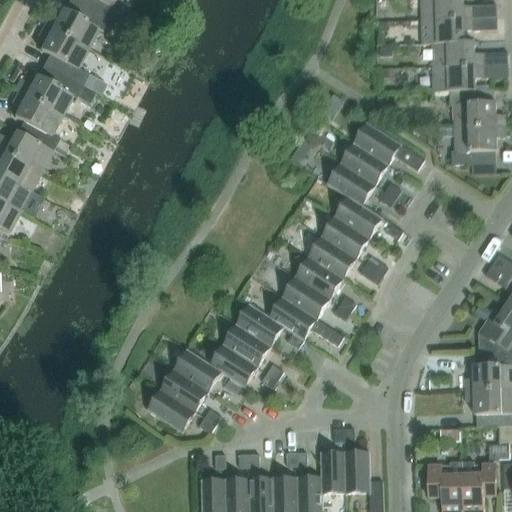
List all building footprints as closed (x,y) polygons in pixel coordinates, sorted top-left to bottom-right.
[(70,0),(70,1),(109,22),(115,10),(111,8),(115,0),(70,0)] [(421,0),(422,22),(498,20),(497,7),(471,8),(471,10),(464,10),(463,0),(421,0)] [(50,16),(44,27),(88,51),(99,32),(103,34),(109,22),(70,1),(64,11),(62,10),(57,20),(50,16)] [(423,46),(433,46),(465,45),(465,44),(464,32),(472,32),(472,33),(498,33),(498,20),(422,22),(423,46)] [(389,24),(379,24),(379,32),(389,32),(389,24)] [(49,57),(43,67),(82,88),(89,77),(78,71),(88,51),(44,27),(38,38),(45,42),(40,52),(49,57)] [(433,46),(433,70),(509,68),(509,55),(482,56),(482,57),(475,58),(475,44),(465,44),(465,45),(433,46)] [(393,49),(381,49),(381,59),(393,59),(393,49)] [(17,94),(62,118),(73,98),(76,100),(89,107),(95,96),(82,89),(82,88),(43,67),(42,70),(38,78),(36,77),(31,87),(23,83),(17,94)] [(434,94),(450,94),(450,93),(476,92),(476,80),(483,79),(483,81),(509,80),(509,68),(433,70),(434,94)] [(392,72),(382,72),(382,81),(392,81),(392,72)] [(454,107),(455,130),(506,129),(505,117),(497,118),(496,105),(494,105),(494,91),(476,92),(450,93),(450,94),(450,107),(454,107)] [(17,94),(11,105),(19,109),(14,118),(23,123),(17,134),(53,153),(59,141),(52,137),(62,118),(17,94)] [(333,99),(330,103),(340,110),(343,105),(344,103),(334,97),(333,99)] [(88,121),(84,128),(90,133),(95,126),(88,121)] [(426,163),(403,148),(368,125),(367,126),(368,127),(355,145),(354,146),(390,168),(389,167),(395,159),(419,175),(426,163)] [(473,177),(497,176),(496,166),(496,154),(498,154),(497,140),(506,140),(506,129),(455,130),(456,154),(452,154),(452,167),(472,167),(473,177)] [(0,136),(0,151),(42,174),(53,153),(17,134),(15,133),(10,142),(0,136)] [(312,136),(308,143),(316,148),(320,141),(312,136)] [(390,168),(354,146),(355,146),(342,165),(341,165),(341,166),(377,188),(376,187),(389,168),(389,169),(390,168)] [(0,151),(0,177),(31,194),(42,174),(0,151)] [(298,151),(292,161),(293,163),(300,167),(307,157),(298,151)] [(377,188),(341,166),(341,167),(329,186),(328,185),(328,186),(349,199),(363,208),(375,189),(376,189),(377,188)] [(0,202),(20,214),(31,194),(0,177),(0,202)] [(397,202),(403,193),(391,186),(386,194),(397,202)] [(392,210),(397,202),(386,194),(380,203),(392,210)] [(349,199),(336,218),(335,218),(371,242),(371,241),(370,241),(383,222),(384,221),(363,208),(349,199)] [(0,229),(9,234),(20,214),(0,202),(0,229)] [(371,242),(335,218),(335,219),(336,219),(323,238),(322,239),(357,262),(358,261),(357,261),(369,242),(370,242),(371,242)] [(398,243),(404,234),(393,227),(387,236),(398,243)] [(357,262),(322,239),(323,240),(310,259),(310,258),(309,259),(344,282),(345,281),(344,281),(356,262),(357,262)] [(511,264),(500,257),(493,268),(511,279),(511,264)] [(344,282),(309,259),(310,260),(297,279),(296,278),(296,279),(331,302),(332,302),(331,301),(343,282),(344,283),(344,282)] [(372,259),(366,268),(384,279),(389,271),(372,259)] [(384,279),(366,268),(361,276),(378,288),(384,279)] [(511,293),(511,299),(508,306),(511,308),(511,279),(493,268),(486,278),(508,293),(509,291),(511,293)] [(331,302),(296,279),(296,280),(284,299),(283,298),(283,299),(318,322),(319,322),(318,321),(330,302),(331,303),(331,302)] [(247,297),(244,302),(250,306),(253,301),(247,297)] [(312,330),(322,337),(339,348),(345,339),(319,322),(318,322),(283,299),(283,300),(271,319),(271,320),(285,329),(284,329),(294,335),(305,343),(306,342),(305,341),(312,330)] [(346,300),(340,308),(352,315),(357,307),(346,300)] [(237,326),(272,349),(273,349),(272,348),(284,329),(285,329),(271,320),(271,319),(250,306),(249,307),(250,307),(238,326),(237,326)] [(479,348),(479,355),(511,354),(511,308),(508,306),(501,317),(494,312),(479,335),(479,348)] [(482,307),(476,316),(486,322),(492,313),(482,307)] [(352,315),(340,308),(335,317),(346,324),(352,315)] [(272,349),(237,326),(236,327),(237,327),(225,347),(224,346),(224,347),(259,370),(260,369),(259,368),(271,349),(272,350),(272,349)] [(299,351),(305,343),(294,335),(288,344),(299,351)] [(259,370),(224,347),(223,347),(224,348),(212,367),(211,367),(223,375),(222,375),(231,381),(242,388),(246,390),(247,389),(246,389),(258,370),(259,370)] [(211,367),(212,367),(188,351),(187,352),(188,353),(175,372),(175,371),(174,372),(210,395),(210,394),(209,394),(222,375),(223,375),(211,367)] [(475,355),(476,366),(476,368),(474,368),(474,381),(466,381),(466,393),(511,391),(511,354),(479,355),(475,355)] [(273,367),(268,375),(279,383),(285,374),(273,367)] [(210,395),(174,372),(175,373),(162,392),(161,391),(161,392),(196,415),(197,414),(196,414),(208,395),(209,395),(210,395)] [(279,383),(268,375),(262,384),(274,391),(279,383)] [(242,388),(231,381),(226,389),(237,397),(242,388)] [(477,417),(477,429),(511,428),(511,391),(466,393),(466,404),(475,404),(475,417),(477,417)] [(196,415),(161,392),(161,393),(149,412),(148,411),(148,412),(183,435),(184,434),(183,434),(195,415),(196,415)] [(206,421),(217,428),(223,419),(211,412),(206,421)] [(212,436),(217,428),(206,421),(200,429),(212,436)] [(345,445),(345,431),(335,431),(335,445),(345,445)] [(355,431),(345,431),(345,445),(355,444),(355,431)] [(462,431),(440,432),(440,445),(462,444),(462,431)] [(511,445),(500,446),(501,462),(511,461),(511,445)] [(500,446),(489,446),(490,462),(501,462),(500,446)] [(321,455),(322,480),(323,496),(346,496),(347,496),(346,454),(345,454),(345,455),(322,456),(322,455),(321,455)] [(384,511),(383,483),(381,483),(371,484),(370,454),(369,454),(369,455),(346,455),(346,454),(347,496),(370,495),(370,511),(384,511)] [(288,469),(298,469),(298,455),(288,456),(288,469)] [(298,455),(298,469),(308,469),(308,455),(298,455)] [(260,456),(250,457),(250,470),(260,470),(260,456)] [(226,457),(216,458),(216,471),(227,471),(226,457)] [(250,470),(250,457),(240,457),(240,470),(250,470)] [(463,511),(463,464),(451,464),(451,468),(429,468),(430,494),(443,494),(443,511),(463,511)] [(463,464),(463,511),(484,511),(484,492),(497,492),(496,466),(476,467),(475,464),(463,464)] [(251,481),(250,481),(251,511),(275,511),(274,480),(274,481),(251,482),(251,481)] [(275,480),(274,480),(275,511),(299,511),(298,480),(298,481),(275,481),(275,480)] [(298,480),(299,511),(323,511),(323,496),(322,480),(299,480),(298,480)] [(227,511),(227,481),(226,482),(203,483),(203,482),(202,482),(202,511),(227,511)] [(227,481),(227,511),(251,511),(250,481),(250,482),(227,482),(227,481)]
